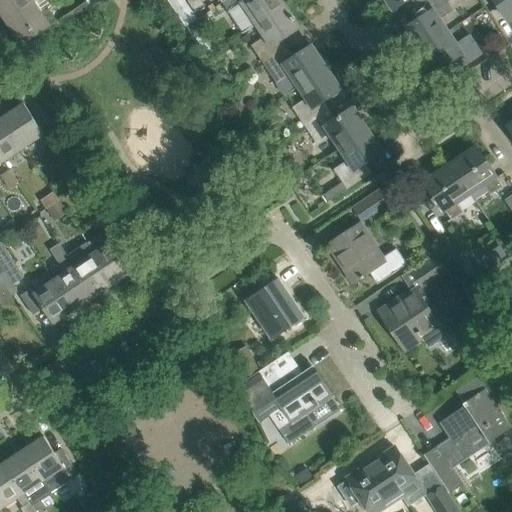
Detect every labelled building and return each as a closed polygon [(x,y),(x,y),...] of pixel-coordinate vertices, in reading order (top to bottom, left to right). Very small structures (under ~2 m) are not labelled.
[(0,0),(0,10),(7,21),(34,3),(31,0),(0,0)] [(257,25),(285,6),(280,0),(226,0),(223,3),(236,22),(250,13),(257,25)] [(407,0),(411,0),(416,8),(428,0),(386,0),(393,10),(407,0)] [(454,11),(446,0),(428,0),(416,8),(423,17),(405,28),(420,51),(448,32),(441,20),(454,11)] [(511,18),(511,0),(494,0),(508,21),(511,18)] [(60,19),(67,29),(93,12),(87,2),(60,19)] [(41,14),(34,3),(7,21),(22,44),(56,21),(48,9),(41,14)] [(299,28),(285,6),(257,25),(266,37),(252,46),(264,65),(288,49),(282,39),(299,28)] [(457,44),(448,32),(420,51),(435,72),(452,61),(457,69),(456,70),(457,71),(483,54),(470,35),(457,44)] [(288,49),(264,65),(277,84),(285,96),(299,87),(327,69),(311,46),(294,57),(288,49)] [(293,108),(306,127),(330,111),(323,101),(341,90),(327,69),(299,87),(307,99),(293,108)] [(239,101),(231,107),(236,115),(244,109),(239,101)] [(24,104),(3,118),(24,148),(44,135),(24,104)] [(340,149),(368,130),(353,108),(335,119),(330,111),(306,127),(319,146),(332,137),(340,149)] [(183,160),(181,131),(163,132),(162,115),(136,117),(139,158),(150,157),(151,171),(172,169),(172,160),(183,160)] [(24,148),(3,118),(0,119),(0,155),(4,162),(24,148)] [(334,170),(347,189),(372,172),(371,172),(365,163),(382,152),(368,130),(340,149),(348,160),(334,170)] [(476,148),(451,165),(470,193),(483,184),(490,194),(502,187),(476,148)] [(76,182),(86,176),(71,154),(60,161),(75,183),(76,182)] [(456,202),(470,193),(451,165),(425,182),(452,221),(463,213),(456,202)] [(8,168),(0,174),(10,189),(19,184),(8,168)] [(86,176),(76,182),(82,192),(92,185),(86,176)] [(360,219),(396,195),(388,183),(352,207),(360,219)] [(82,192),(81,193),(103,226),(114,218),(92,185),(82,192)] [(52,191),(40,199),(46,208),(58,200),(52,191)] [(58,200),(46,208),(54,220),(66,212),(58,200)] [(362,280),(365,278),(364,276),(384,263),(359,224),(329,244),(354,282),(361,278),(362,280)] [(86,242),(94,253),(114,284),(134,270),(114,240),(107,244),(100,233),(86,242)] [(475,268),(452,235),(442,242),(465,275),(466,275),(465,274),(475,268)] [(67,256),(68,257),(74,266),(94,297),(114,284),(94,253),(86,242),(67,256)] [(0,265),(3,270),(10,281),(13,285),(24,278),(1,243),(0,243),(0,265)] [(68,257),(67,256),(58,243),(49,249),(58,264),(68,257)] [(416,291),(415,290),(403,298),(404,300),(382,315),(405,350),(422,339),(427,346),(444,334),(421,299),(440,286),(443,289),(455,281),(436,254),(411,271),(423,287),(416,291)] [(74,311),(94,297),(74,266),(54,280),(74,311)] [(0,288),(10,281),(3,270),(0,272),(0,288)] [(53,324),(74,311),(54,280),(33,293),(30,289),(20,296),(33,316),(43,309),(53,324)] [(272,339),(275,337),(303,318),(278,280),(247,301),(272,339)] [(0,288),(0,303),(18,292),(13,285),(10,281),(0,288)] [(484,324),(476,330),(495,357),(503,352),(484,324)] [(226,357),(240,384),(260,371),(248,347),(226,357)] [(260,371),(240,384),(260,426),(261,426),(261,424),(283,409),(291,421),(279,429),(289,444),(315,426),(305,412),(315,405),(316,407),(319,405),(318,403),(330,396),(341,412),(342,412),(307,359),(306,360),(311,368),(282,387),(268,367),(289,353),(288,352),(260,371)] [(465,406),(440,422),(450,437),(465,459),(511,428),(485,389),(463,404),(465,406)] [(51,493),(72,479),(78,474),(61,449),(55,453),(43,436),(23,450),(44,481),(51,493)] [(424,455),(449,494),(462,485),(437,446),(424,455)] [(349,480),(338,487),(351,507),(362,500),(369,511),(375,511),(419,484),(396,449),(349,480)] [(3,463),(23,494),(29,503),(32,508),(53,494),(51,493),(44,481),(23,450),(3,463)] [(0,502),(4,508),(23,494),(3,463),(0,465),(0,502)] [(307,467),(295,475),(302,485),(314,477),(307,467)] [(457,511),(435,477),(422,486),(437,511),(457,511)] [(84,499),(92,511),(108,511),(95,492),(84,499)] [(35,511),(32,508),(29,503),(20,508),(22,511),(35,511)]
